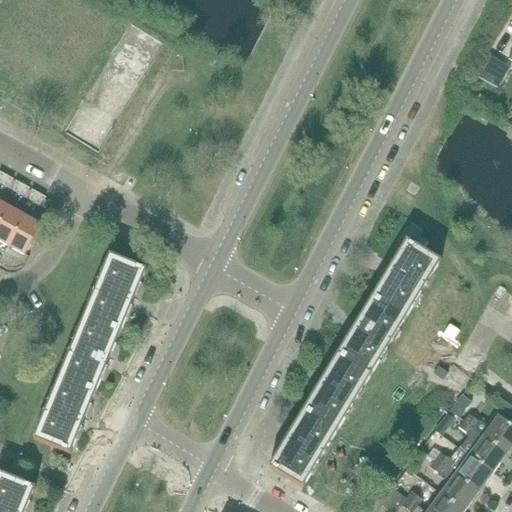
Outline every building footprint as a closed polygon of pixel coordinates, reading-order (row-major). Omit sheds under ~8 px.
[(0,0),(0,34),(18,0),(0,0)] [(139,19),(78,135),(119,157),(180,40),(139,19)] [(491,58),(478,80),(497,91),(510,69),(491,58)] [(0,184),(6,188),(13,181),(0,174),(0,184)] [(22,197),(29,190),(16,183),(14,192),(22,197)] [(39,206),(45,199),(32,192),(30,201),(39,206)] [(0,223),(8,209),(0,204),(0,223)] [(0,243),(8,247),(24,218),(8,209),(0,223),(0,243)] [(25,257),(41,227),(24,218),(8,247),(25,257)] [(422,249),(426,242),(419,238),(415,245),(422,249)] [(405,321),(439,264),(406,244),(372,301),(405,321)] [(120,334),(145,273),(110,259),(85,320),(120,334)] [(371,377),(405,321),(372,301),(338,357),(371,377)] [(95,395),(120,334),(85,320),(59,381),(95,395)] [(337,433),(371,377),(338,357),(304,413),(337,433)] [(70,456),(95,395),(59,381),(34,441),(50,448),(70,456)] [(459,420),(471,404),(462,397),(450,413),(459,420)] [(302,490),(337,433),(304,413),(270,470),(302,490)] [(479,423),(478,424),(469,417),(464,423),(474,431),(484,439),(507,456),(511,448),(511,428),(498,418),(489,431),(479,423)] [(469,438),(474,431),(464,423),(459,430),(469,438)] [(493,475),(507,456),(484,439),(469,458),(472,460),(493,475)] [(493,475),(472,460),(469,458),(460,451),(451,463),(448,460),(448,461),(440,455),(435,463),(478,494),(493,475)] [(406,466),(401,462),(390,454),(373,476),(383,483),(393,482),(394,482),(406,466)] [(461,511),(465,511),(478,494),(435,463),(430,469),(450,484),(441,497),(461,511)] [(0,511),(25,511),(34,491),(0,476),(0,511)] [(421,511),(417,509),(406,501),(392,491),(380,507),(387,511),(390,511),(397,505),(406,511),(421,511)] [(417,509),(422,502),(412,494),(406,501),(417,509)] [(461,511),(441,497),(429,511),(461,511)]
